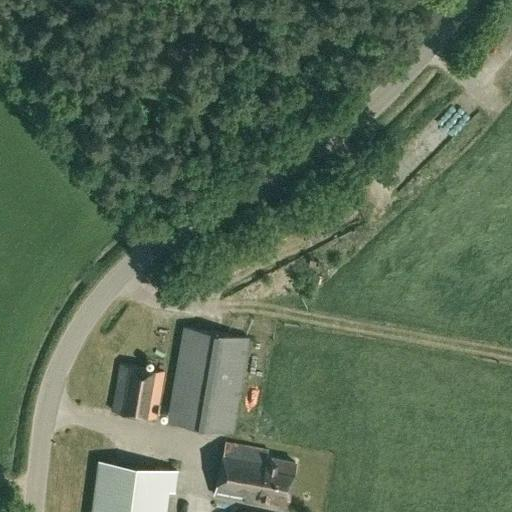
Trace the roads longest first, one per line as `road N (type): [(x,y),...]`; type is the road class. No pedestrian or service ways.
road 1 (unclassified): [(32,511),(57,371),(95,306),(149,248),(353,126),(468,0)]
road 2 (track): [(275,0),(280,170)]
